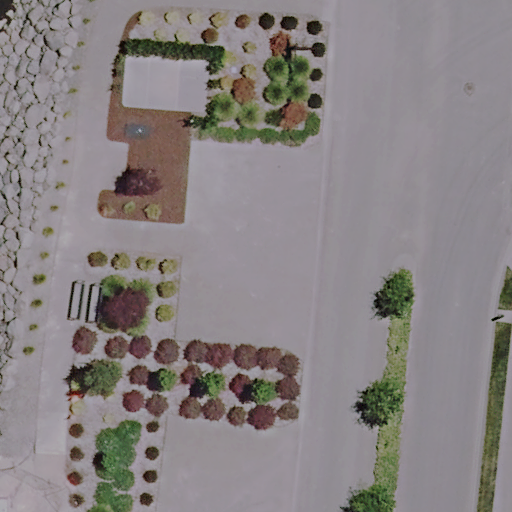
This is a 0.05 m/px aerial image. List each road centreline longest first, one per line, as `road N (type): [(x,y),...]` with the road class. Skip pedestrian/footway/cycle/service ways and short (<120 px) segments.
road 1 (residential): [(341,511),(370,54)]
road 2 (residential): [(467,108),(436,511)]
